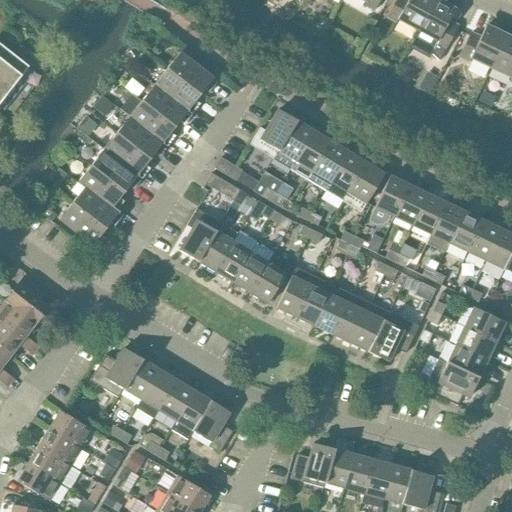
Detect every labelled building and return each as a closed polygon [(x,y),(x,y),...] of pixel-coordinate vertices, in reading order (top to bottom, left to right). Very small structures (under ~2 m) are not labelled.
[(361,0),(366,3),(364,5),(374,11),(380,0),(361,0)] [(417,31),(434,0),(395,0),(386,17),(396,23),(398,20),(417,31)] [(436,0),(434,0),(417,31),(408,49),(428,59),(432,55),(439,62),(458,27),(448,22),(455,10),(436,0)] [(491,68),(506,36),(486,26),(480,38),(470,33),(459,57),(469,62),(470,59),(491,68)] [(511,38),(506,36),(491,68),(511,78),(510,81),(511,82),(511,38)] [(0,102),(28,67),(0,45),(0,102)] [(166,70),(200,96),(204,90),(209,93),(217,82),(179,53),(166,70)] [(166,70),(154,86),(192,115),(200,105),(195,101),(200,96),(166,70)] [(154,86),(141,102),(175,128),(179,122),(183,126),(192,115),(154,86)] [(141,102),(129,118),(167,147),(175,137),(170,134),(175,128),(141,102)] [(272,160),(296,121),(277,110),(265,131),(259,128),(249,146),(272,160)] [(129,118),(116,134),(150,160),(154,154),(159,158),(167,147),(129,118)] [(272,160),(290,170),(313,132),(296,121),(272,160)] [(290,170),(307,181),(331,142),(313,132),(290,170)] [(103,150),(141,180),(150,169),(145,166),(150,160),(116,134),(103,150)] [(307,181),(325,191),(348,153),(331,142),(307,181)] [(141,180),(103,150),(91,166),(124,193),(129,187),(133,190),(141,180)] [(325,191),(342,202),(365,163),(348,153),(325,191)] [(242,171),(220,158),(214,169),(236,182),(242,171)] [(365,163),(342,202),(360,213),(384,175),(365,163)] [(124,193),(91,166),(77,183),(83,188),(84,187),(116,212),(117,211),(124,202),(120,198),(124,193)] [(226,197),(232,187),(211,174),(205,184),(226,197)] [(393,218),(409,186),(389,177),(374,208),(368,222),(377,226),(382,226),(387,223),(390,216),(393,218)] [(427,195),(409,186),(393,218),(412,226),(427,195)] [(84,187),(83,188),(72,204),(105,230),(110,224),(114,227),(123,216),(117,211),(116,212),(84,187)] [(232,187),(226,197),(233,202),(239,191),(232,187)] [(270,203),(275,194),(266,189),(261,197),(270,203)] [(275,194),(270,203),(279,208),(284,200),(275,194)] [(412,226),(430,235),(445,204),(427,195),(412,226)] [(105,230),(72,204),(59,220),(97,250),(105,239),(101,235),(105,230)] [(464,212),(445,204),(430,235),(448,244),(464,212)] [(44,207),(39,213),(51,222),(56,216),(44,207)] [(269,220),(274,212),(265,207),(260,215),(269,220)] [(307,222),(311,213),(302,208),(298,217),(307,222)] [(197,262),(220,224),(220,223),(196,209),(186,226),(191,229),(178,251),(197,262)] [(274,212),(269,220),(278,226),(283,218),(274,212)] [(482,221),(464,212),(448,244),(467,253),(482,221)] [(311,213),(307,222),(317,226),(321,218),(311,213)] [(500,230),(482,221),(467,253),(485,262),(500,230)] [(197,262),(214,272),(232,242),(237,234),(220,224),(197,262)] [(308,239),(312,231),(302,226),(298,235),(308,239)] [(511,253),(511,235),(500,230),(485,262),(504,271),(511,253)] [(312,231),(308,239),(317,244),(322,235),(312,231)] [(340,241),(349,245),(354,236),(344,232),(340,241)] [(349,245),(359,250),(363,241),(354,236),(349,245)] [(345,254),(349,245),(340,241),(335,249),(345,254)] [(214,272),(232,283),(250,253),(232,242),(214,272)] [(349,245),(345,254),(354,259),(359,250),(349,245)] [(394,263),(398,255),(388,250),(384,259),(394,263)] [(267,263),(250,253),(232,283),(249,294),(267,263)] [(272,255),(267,263),(249,294),(267,305),(290,266),(272,255)] [(398,255),(394,263),(404,268),(408,259),(398,255)] [(383,276),(388,267),(378,262),(374,271),(383,276)] [(388,267),(383,276),(393,280),(397,272),(388,267)] [(295,318),(314,277),(295,268),(276,309),(295,318)] [(431,281),(435,272),(425,268),(421,276),(431,281)] [(435,272),(431,281),(440,286),(445,277),(435,272)] [(5,302),(35,325),(47,309),(38,300),(44,292),(24,277),(5,302)] [(333,286),(314,277),(295,318),(313,327),(333,286)] [(468,299),(472,290),(462,285),(458,294),(468,299)] [(351,295),(333,286),(313,327),(332,336),(351,295)] [(472,290),(468,299),(477,303),(481,295),(472,290)] [(369,304),(351,295),(332,336),(350,344),(369,304)] [(19,345),(25,350),(32,342),(25,337),(35,325),(5,302),(0,307),(0,324),(22,341),(19,345)] [(432,312),(441,316),(445,306),(437,302),(432,312)] [(388,313),(369,304),(350,344),(368,353),(388,313)] [(511,306),(508,304),(502,315),(511,319),(511,306)] [(464,327),(495,342),(505,323),(473,308),(464,327)] [(441,316),(432,312),(427,322),(436,326),(441,316)] [(388,313),(368,353),(388,362),(394,349),(405,354),(418,327),(388,313)] [(0,349),(10,357),(19,345),(22,341),(0,324),(0,349)] [(487,361),(495,342),(464,327),(455,346),(487,361)] [(423,331),(418,340),(427,345),(432,335),(423,331)] [(32,342),(25,350),(32,356),(39,347),(32,342)] [(455,346),(446,364),(478,379),(487,361),(455,346)] [(0,349),(0,382),(7,388),(14,380),(0,369),(10,357),(0,349)] [(118,399),(123,390),(141,360),(123,349),(115,361),(105,355),(89,381),(118,399)] [(159,370),(141,360),(123,390),(140,401),(159,370)] [(427,392),(446,401),(450,403),(455,392),(469,398),(478,379),(446,364),(445,365),(437,361),(423,390),(427,392)] [(176,381),(159,370),(140,401),(136,409),(153,419),(158,411),(176,381)] [(194,391),(176,381),(158,411),(175,422),(194,391)] [(211,402),(194,391),(175,422),(170,430),(187,441),(193,432),(211,402)] [(211,402),(193,432),(211,443),(208,447),(219,454),(232,432),(222,426),(229,413),(211,402)] [(92,431),(59,411),(48,429),(81,449),(92,431)] [(117,439),(122,431),(113,426),(108,434),(117,439)] [(38,447),(70,467),(81,449),(48,429),(38,447)] [(122,431),(117,439),(126,445),(131,437),(122,431)] [(154,456),(159,448),(150,442),(145,450),(154,456)] [(323,488),(325,484),(324,483),(333,450),(312,444),(308,458),(297,455),(290,479),(323,488)] [(60,484),(70,467),(38,447),(27,464),(60,484)] [(159,448),(154,456),(164,461),(169,453),(159,448)] [(102,462),(114,470),(122,457),(111,449),(102,462)] [(352,455),(333,450),(324,483),(325,484),(343,489),(352,455)] [(124,468),(135,474),(144,459),(133,452),(124,468)] [(343,489),(363,494),(372,460),(352,455),(343,489)] [(392,466),(372,460),(363,494),(360,504),(379,510),(382,499),(383,500),(392,466)] [(60,484),(27,464),(16,482),(49,502),(60,484)] [(114,471),(105,465),(98,475),(107,481),(114,471)] [(412,471),(392,466),(383,500),(402,505),(412,471)] [(123,468),(117,479),(124,483),(130,473),(123,468)] [(199,469),(193,478),(203,484),(209,475),(199,469)] [(412,471),(402,505),(422,511),(434,511),(440,494),(428,491),(432,477),(412,471)] [(195,511),(199,511),(209,496),(177,476),(166,494),(195,511)] [(97,483),(87,500),(94,505),(104,488),(97,483)] [(108,492),(102,503),(109,508),(116,497),(108,492)] [(156,511),(195,511),(166,494),(156,511)] [(83,498),(77,509),(80,511),(82,511),(89,511),(94,505),(87,500),(83,498)]
